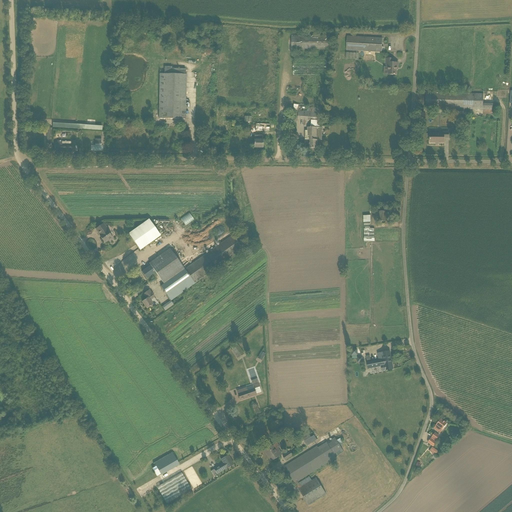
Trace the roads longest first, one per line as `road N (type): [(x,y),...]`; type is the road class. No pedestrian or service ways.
road 1 (unclassified): [(288,511),(18,158)]
road 2 (unclassified): [(409,161),(18,158)]
road 3 (unclassified): [(378,511),(403,487),(431,407),(409,322),(409,161)]
road 4 (unclassified): [(409,161),(418,0)]
road 5 (unclassified): [(18,158),(11,0)]
